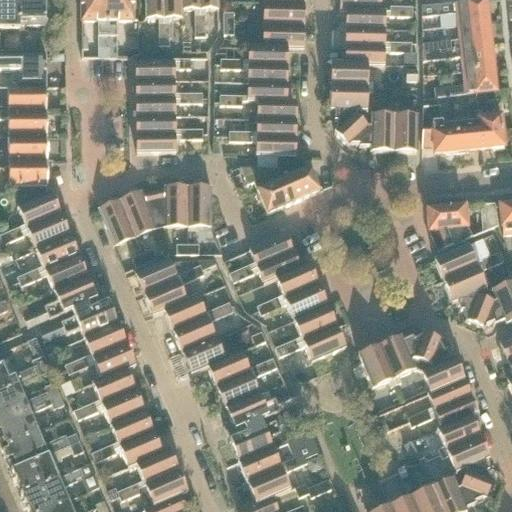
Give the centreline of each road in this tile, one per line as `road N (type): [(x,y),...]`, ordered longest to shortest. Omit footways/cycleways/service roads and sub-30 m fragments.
road 1 (residential): [(207,511),(183,455),(182,430),(118,281),(98,261),(73,202)]
road 2 (residential): [(371,191),(426,324),(465,338),(511,476)]
road 3 (residential): [(320,211),(245,242),(218,174),(147,174),(95,194)]
road 4 (residential): [(95,194),(90,92),(72,92),(71,0)]
road 5 (residential): [(362,192),(315,136),(322,0)]
road 6 (residential): [(371,191),(511,179)]
road 7 (residential): [(363,341),(320,211)]
